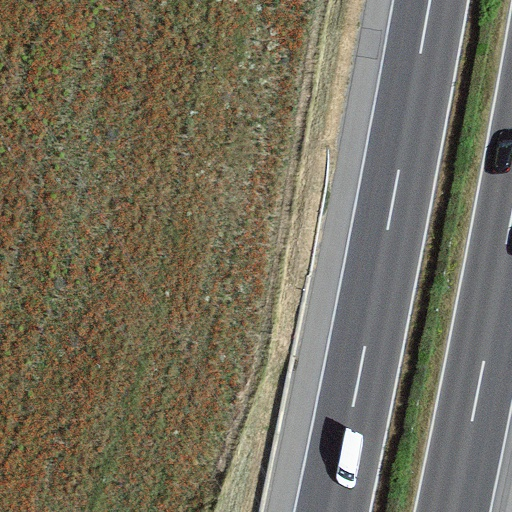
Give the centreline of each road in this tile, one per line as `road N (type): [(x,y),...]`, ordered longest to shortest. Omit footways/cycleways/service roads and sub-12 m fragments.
road 1 (motorway): [(429,0),(330,511)]
road 2 (motorway): [(452,511),(511,209)]
